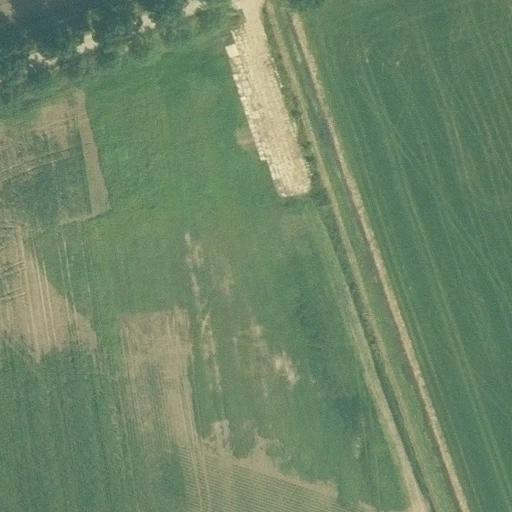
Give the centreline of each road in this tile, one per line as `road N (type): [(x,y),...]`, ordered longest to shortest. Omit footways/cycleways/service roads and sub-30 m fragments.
road 1 (track): [(259,0),(316,187),(437,511)]
road 2 (unclassified): [(0,75),(221,0)]
